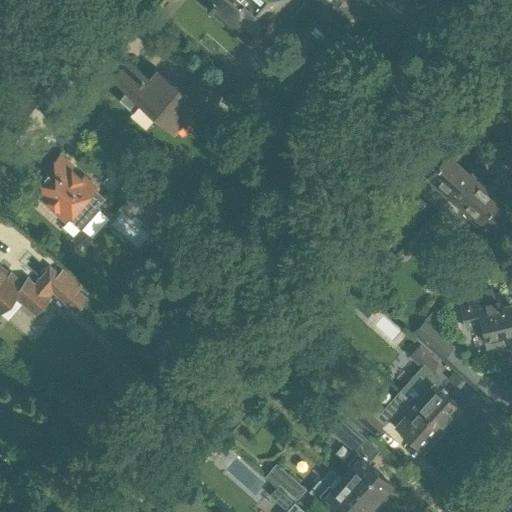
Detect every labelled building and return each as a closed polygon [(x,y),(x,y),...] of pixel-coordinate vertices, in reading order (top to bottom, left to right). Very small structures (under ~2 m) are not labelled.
[(200,0),(207,6),(206,6),(209,9),(210,9),(221,19),(230,9),(245,23),(244,24),(248,27),(249,26),(260,36),(277,17),(276,15),(289,0),(200,0)] [(342,34),(360,14),(348,3),(350,0),(314,0),(325,9),(320,14),(342,34)] [(154,84),(129,62),(113,80),(127,92),(120,100),(133,111),(140,103),(141,102),(148,108),(147,109),(173,132),(196,105),(207,114),(221,98),(198,78),(184,94),(162,75),(154,84)] [(417,189),(440,208),(447,200),(473,172),(471,170),(470,172),(457,160),(475,140),(459,126),(438,150),(443,156),(425,175),(427,177),(417,189)] [(33,187),(66,217),(66,216),(81,229),(100,208),(97,206),(104,198),(92,187),(94,186),(82,175),(80,178),(58,158),(33,187)] [(447,200),(440,208),(458,224),(461,224),(467,217),(476,225),(478,223),(480,225),(503,198),(473,172),(447,200)] [(119,187),(139,205),(152,191),(131,173),(119,187)] [(374,198),(386,209),(403,189),(391,179),(374,198)] [(192,203),(183,213),(204,230),(213,220),(192,203)] [(444,270),(445,271),(455,280),(479,253),(467,243),(444,270)] [(26,305),(35,314),(53,293),(56,296),(55,297),(75,314),(88,298),(78,290),(84,284),(64,267),(58,273),(49,265),(34,283),(28,278),(23,283),(12,273),(10,275),(0,266),(0,310),(14,295),(26,305)] [(480,296),(458,301),(464,328),(479,325),(482,324),(487,344),(502,341),(503,346),(511,344),(511,303),(503,305),(500,291),(493,293),(491,287),(478,290),(480,296)] [(415,331),(444,357),(454,347),(424,320),(415,331)] [(443,430),(453,420),(450,417),(459,407),(426,377),(430,373),(430,372),(439,362),(420,345),(409,357),(421,367),(399,391),(414,404),(443,430)] [(101,389),(117,403),(138,380),(121,366),(101,389)] [(443,430),(414,404),(399,391),(383,408),(380,405),(373,412),(358,399),(347,411),(375,435),(389,419),(422,449),(431,439),(434,441),(443,430)] [(234,427),(245,413),(235,404),(223,418),(234,427)] [(330,424),(349,441),(358,430),(339,414),(330,424)] [(189,476),(200,464),(167,434),(156,447),(189,476)] [(351,467),(343,477),(372,504),(376,507),(386,495),(383,492),(391,483),(369,463),(379,451),(367,440),(347,463),(351,467)] [(297,500),(306,489),(276,463),(265,476),(277,487),(279,484),(297,500)] [(372,504),(343,477),(342,477),(332,468),(322,479),(321,478),(309,492),(317,499),(320,496),(338,511),(371,511),(376,507),(372,504)] [(103,499),(91,511),(111,511),(114,509),(103,499)] [(305,511),(294,503),(285,511),(305,511)]
